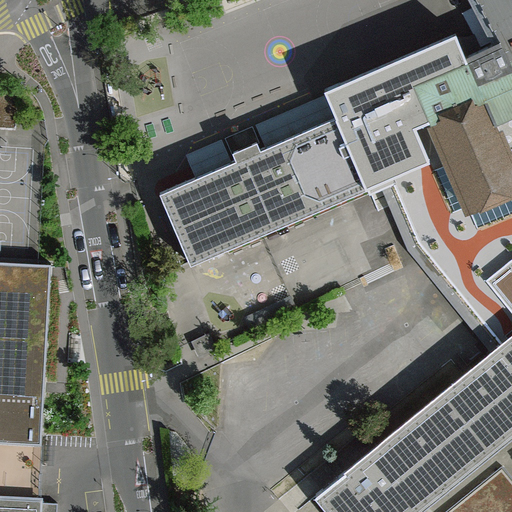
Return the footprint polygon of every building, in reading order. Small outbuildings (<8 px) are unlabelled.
[(511,0),(478,0),(500,41),(511,66),(511,0)] [(416,85),(444,150),(469,208),(511,188),(511,137),(503,116),(511,112),(511,66),(500,41),(468,57),(469,62),(416,85)] [(339,119),(366,182),(416,161),(444,150),(416,85),(339,119)] [(18,89),(0,87),(0,116),(16,117),(18,89)] [(268,127),(326,110),(322,98),(264,115),(268,127)] [(511,112),(503,116),(511,137),(511,112)] [(368,187),(366,182),(339,119),(338,117),(261,149),(258,141),(235,151),(238,159),(162,193),(193,263),(368,187)] [(444,150),(416,161),(441,218),(415,239),(464,299),(504,267),(486,229),(480,232),(469,208),(444,150)] [(511,217),(511,188),(469,208),(480,232),(486,229),(511,217)] [(348,268),(373,255),(365,241),(402,222),(389,196),(327,229),(348,268)] [(511,260),(504,267),(464,299),(501,345),(511,336),(511,260)] [(40,282),(0,324),(0,372),(10,381),(73,314),(40,282)] [(511,336),(501,345),(318,493),(332,511),(415,511),(511,434),(511,336)] [(201,337),(189,343),(194,355),(207,350),(201,337)] [(511,511),(511,478),(503,467),(447,511),(511,511)] [(58,511),(59,503),(0,501),(0,511),(58,511)]
